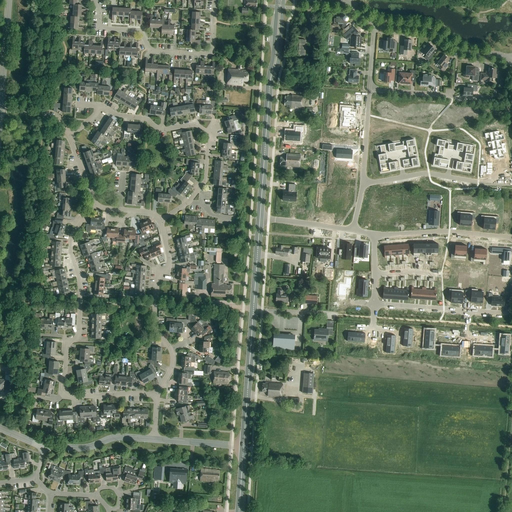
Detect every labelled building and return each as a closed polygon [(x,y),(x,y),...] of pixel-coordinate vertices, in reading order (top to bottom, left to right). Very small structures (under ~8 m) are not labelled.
[(257,8),(257,1),(249,0),(244,0),(244,7),(245,7),(245,9),(242,9),(242,14),(248,14),(248,9),(247,9),(247,7),(257,8)] [(117,8),(116,16),(122,16),(122,21),(124,21),(125,17),(124,17),(124,8),(117,8)] [(348,24),(349,23),(350,23),(350,22),(349,22),(348,20),(348,18),(347,17),(345,16),(343,18),(337,17),(336,17),(336,18),(336,19),(334,19),(334,25),(338,25),(342,26),(343,28),(342,28),(343,29),(345,31),(350,26),(349,25),(348,24)] [(354,27),(343,36),(346,40),(349,38),(351,40),(350,43),(350,47),(361,48),(361,44),(361,37),(355,37),(355,36),(359,33),(354,27)] [(200,41),(195,40),(195,37),(187,36),(187,42),(194,43),(194,45),(200,46),(200,41)] [(387,42),(383,41),(382,50),(386,51),(387,49),(390,49),(390,52),(396,52),(396,46),(393,46),(393,39),(387,39),(387,42)] [(305,56),(306,40),(298,40),(297,55),(305,56)] [(411,51),(412,40),(404,40),(404,46),(400,46),(400,55),(407,55),(407,51),(411,51)] [(431,54),(435,49),(433,48),(433,47),(431,44),(430,45),(429,45),(423,53),(426,56),(424,58),(429,61),(433,56),(431,54)] [(359,65),(360,59),(358,59),(359,53),(351,53),(351,58),(350,58),(349,64),(355,64),(355,65),(359,65)] [(445,65),(449,60),(444,56),(438,63),(441,66),(439,68),(443,72),(447,67),(445,65)] [(238,69),(238,70),(228,69),(227,85),(243,86),(243,81),(248,82),(249,72),(246,72),(246,71),(240,70),(241,69),(242,69),(242,65),(238,64),(238,69)] [(163,74),(163,77),(163,79),(165,80),(165,75),(169,75),(169,80),(172,80),(172,74),(169,74),(170,66),(164,66),(163,74)] [(479,81),(479,69),(475,69),(475,67),(467,67),(466,72),(464,72),(464,77),(469,78),(469,76),(472,76),(472,81),(479,81)] [(496,78),(497,75),(496,75),(496,69),(492,69),(493,69),(489,68),(489,72),(487,72),(487,74),(481,74),(481,80),(485,81),(491,82),(491,78),(496,78)] [(358,83),(359,76),(357,76),(357,71),(350,70),(350,76),(349,75),(348,82),(358,83)] [(384,73),(384,82),(385,83),(385,84),(386,84),(387,83),(390,83),(390,81),(394,81),(395,70),(388,70),(388,73),(384,73)] [(405,85),(406,74),(402,73),(402,70),(396,70),(396,77),(399,77),(399,84),(402,84),(401,85),(405,85)] [(410,74),(406,74),(405,85),(408,85),(409,84),(412,85),(412,78),(415,78),(416,71),(410,71),(410,74)] [(435,87),(435,78),(431,76),(423,75),(423,78),(421,78),(420,79),(419,80),(419,81),(420,81),(421,82),(420,86),(428,87),(428,86),(435,87)] [(477,92),(478,85),(476,85),(468,85),(467,89),(464,88),(464,92),(463,92),(462,96),(467,97),(467,96),(472,96),(473,92),(477,92)] [(124,93),(125,94),(127,90),(125,89),(123,92),(119,90),(114,98),(119,101),(124,93)] [(129,96),(130,97),(132,94),(130,92),(128,95),(125,94),(124,93),(119,101),(124,105),(129,96)] [(333,97),(333,103),(350,104),(350,100),(357,101),(357,93),(346,92),(345,98),(333,97)] [(124,105),(129,108),(134,99),(135,100),(137,97),(135,95),(133,99),(130,97),(129,96),(124,105)] [(186,95),(187,101),(189,114),(195,113),(194,104),(190,105),(188,95),(186,95)] [(303,109),(304,96),(288,95),(288,97),(285,97),(285,105),(287,106),(287,107),(303,109)] [(134,99),(129,108),(134,111),(139,103),(140,103),(142,100),(140,99),(138,102),(135,100),(134,99)] [(156,115),(157,106),(153,106),(154,101),(148,100),(148,107),(151,108),(150,114),(156,115)] [(199,114),(206,114),(206,106),(206,101),(197,100),(197,107),(200,107),(199,114)] [(206,106),(206,114),(212,114),(212,108),(215,108),(215,101),(206,101),(206,106)] [(160,107),(157,106),(156,115),(162,116),(163,109),(166,110),(167,103),(161,102),(160,107)] [(177,102),(175,103),(177,116),(183,115),(182,107),(178,107),(177,102)] [(342,108),(341,111),(344,111),(343,117),(355,118),(356,112),(351,112),(351,108),(342,108)] [(224,122),(226,128),(239,124),(236,115),(230,117),(231,120),(224,122)] [(342,123),(342,127),(350,127),(350,124),(355,124),(355,118),(343,117),(343,123),(342,123)] [(114,127),(113,128),(117,130),(119,128),(115,125),(117,122),(110,118),(106,123),(114,127)] [(106,123),(103,128),(114,135),(115,133),(112,131),(113,128),(114,127),(106,123)] [(134,133),(134,125),(128,124),(128,131),(124,131),(124,138),(130,138),(130,133),(134,133)] [(239,124),(226,128),(228,134),(234,132),(235,135),(242,133),(239,124)] [(312,124),(311,133),(320,134),(321,125),(312,124)] [(140,125),(134,125),(134,133),(137,134),(137,138),(142,139),(143,132),(140,132),(140,125)] [(287,130),(286,141),(300,142),(301,133),(302,133),(303,128),(296,127),(296,131),(287,130)] [(113,137),(114,135),(103,128),(100,133),(105,136),(107,138),(109,134),(113,137)] [(338,129),(338,137),(342,137),(342,142),(353,143),(353,136),(349,135),(349,130),(338,129)] [(98,131),(95,136),(106,144),(107,142),(103,139),(105,136),(100,133),(98,131)] [(499,131),(494,132),(496,141),(501,140),(504,140),(503,134),(500,135),(499,131)] [(494,132),(484,134),(485,139),(490,138),(491,142),(496,141),(494,132)] [(106,144),(95,136),(91,142),(98,146),(100,143),(104,146),(106,144)] [(414,140),(402,142),(403,144),(406,143),(409,156),(413,155),(412,147),(415,146),(414,140)] [(437,140),(436,146),(440,147),(438,155),(443,156),(445,143),(448,144),(449,144),(449,142),(437,140)] [(501,140),(496,141),(497,150),(506,148),(505,143),(501,144),(501,140)] [(223,143),(223,149),(232,150),(232,146),(237,147),(237,141),(230,141),(230,144),(223,143)] [(491,142),(487,142),(488,148),(492,147),(493,151),(497,150),(496,141),(491,142)] [(394,143),(385,145),(385,147),(388,146),(389,153),(404,150),(403,145),(395,147),(394,143)] [(448,145),(447,150),(462,152),(463,146),(466,147),(467,145),(457,143),(457,147),(448,145)] [(382,154),(378,155),(380,165),(382,164),(381,161),(387,160),(385,147),(385,145),(380,146),(382,154)] [(466,147),(464,160),(470,161),(470,164),(472,164),(473,155),(470,154),(471,146),(467,145),(466,147)] [(506,148),(497,150),(499,159),(502,159),(504,158),(503,154),(507,153),(506,148)] [(232,150),(223,149),(223,155),(229,156),(229,159),(236,160),(236,154),(231,154),(232,150)] [(83,153),(85,159),(98,155),(97,152),(93,154),(91,150),(83,153)] [(336,150),(336,159),(353,160),(353,151),(336,150)] [(493,151),(489,151),(490,157),(494,156),(494,160),(499,159),(497,150),(493,151)] [(123,157),(124,157),(125,153),(122,153),(121,157),(117,156),(116,166),(122,167),(123,157)] [(122,167),(128,167),(129,157),(130,157),(131,154),(128,153),(127,157),(124,157),(123,157),(122,167)] [(129,157),(128,167),(134,168),(135,158),(136,158),(137,154),(134,154),(133,158),(130,157),(129,157)] [(300,168),(301,155),(287,154),(287,158),(281,157),(280,166),(286,166),(286,167),(300,168)] [(415,158),(402,161),(403,165),(404,165),(412,164),(412,167),(419,166),(417,154),(415,155),(415,158)] [(435,154),(433,166),(439,167),(440,163),(448,165),(449,160),(436,158),(437,154),(435,154)] [(87,165),(95,162),(94,158),(99,157),(98,155),(85,159),(87,165)] [(191,165),(191,169),(199,170),(200,164),(193,163),(193,160),(187,159),(186,165),(191,165)] [(87,165),(89,170),(102,166),(101,164),(97,165),(95,162),(87,165)] [(382,164),(380,165),(381,169),(389,168),(390,171),(400,169),(399,167),(396,168),(395,162),(382,164)] [(452,167),(452,169),(462,171),(462,167),(470,169),(471,169),(472,164),(470,164),(457,162),(456,166),(456,168),(452,167)] [(339,164),(338,173),(340,173),(341,174),(351,174),(351,172),(352,168),(345,168),(345,165),(339,164)] [(102,166),(89,170),(91,176),(99,173),(98,170),(103,168),(102,166)] [(184,176),(189,180),(192,177),(192,175),(199,176),(199,170),(191,169),(190,172),(185,172),(185,174),(184,176)] [(141,181),(141,182),(144,183),(145,180),(141,180),(141,175),(131,174),(131,180),(141,181)] [(182,186),(189,191),(192,187),(187,183),(189,180),(184,176),(180,180),(184,183),(182,186)] [(140,186),(141,182),(141,181),(131,180),(131,186),(140,187),(140,188),(144,189),(144,186),(140,186)] [(57,185),(58,188),(58,191),(62,191),(62,188),(66,188),(66,182),(57,182),(52,182),(53,185),(57,185)] [(140,193),(140,194),(144,195),(144,192),(140,191),(140,188),(140,187),(131,186),(130,192),(140,193)] [(172,190),(178,194),(179,192),(185,196),(189,191),(182,186),(180,189),(176,186),(172,190)] [(339,188),(338,204),(349,204),(350,189),(339,188)] [(164,203),(165,194),(161,194),(162,189),(156,189),(155,195),(158,196),(158,202),(164,203)] [(165,194),(164,203),(170,203),(171,197),(175,197),(178,194),(172,190),(169,190),(168,195),(165,194)] [(283,191),(283,200),(296,201),(296,192),(283,191)] [(138,193),(140,193),(130,192),(128,192),(128,198),(137,199),(137,200),(141,200),(141,198),(138,197),(138,193)] [(63,200),(63,204),(71,205),(72,199),(66,198),(66,195),(59,194),(59,200),(63,200)] [(141,204),(137,203),(137,200),(137,199),(128,198),(127,204),(137,205),(137,206),(144,207),(144,202),(141,201),(141,204)] [(405,209),(405,216),(408,216),(408,225),(409,225),(409,226),(412,226),(412,225),(414,225),(415,214),(408,213),(409,210),(405,209)] [(70,217),(71,211),(62,210),(62,214),(57,213),(57,219),(62,219),(63,219),(64,216),(70,217)] [(415,214),(414,225),(416,225),(416,226),(419,226),(420,226),(421,217),(424,217),(425,211),(419,210),(418,214),(415,214)] [(430,211),(429,225),(438,225),(439,212),(430,211)] [(457,212),(457,218),(460,218),(459,225),(465,226),(466,213),(457,212)] [(366,213),(365,225),(373,226),(374,214),(366,213)] [(466,213),(465,226),(471,226),(472,219),(475,219),(475,213),(466,213)] [(481,216),(481,222),(484,222),(483,229),(489,230),(490,216),(481,216)] [(490,216),(489,230),(495,230),(496,223),(499,223),(499,217),(490,216)] [(96,227),(97,218),(91,217),(91,225),(87,225),(86,232),(90,232),(90,230),(96,231),(96,227)] [(62,219),(57,219),(53,218),(52,228),(64,231),(66,226),(61,225),(62,219)] [(102,218),(97,218),(96,227),(100,227),(100,230),(104,230),(105,224),(102,224),(102,218)] [(150,220),(145,222),(149,231),(152,229),(153,232),(157,230),(155,224),(152,225),(150,220)] [(149,231),(145,222),(140,224),(142,229),(139,230),(142,236),(147,234),(146,232),(149,231)] [(53,235),(53,234),(62,237),(64,231),(52,228),(50,235),(45,234),(45,238),(53,239),(53,235)] [(112,238),(113,229),(107,228),(107,235),(104,235),(104,238),(101,237),(102,241),(107,241),(107,238),(112,238)] [(112,238),(112,241),(117,241),(117,242),(121,243),(121,235),(118,235),(119,229),(113,229),(112,238)] [(124,236),(121,235),(121,243),(124,243),(125,239),(129,239),(130,230),(124,230),(124,236)] [(134,244),(138,244),(141,242),(139,237),(139,236),(135,235),(136,230),(130,230),(129,239),(135,240),(134,244)] [(176,239),(177,246),(187,243),(187,242),(186,239),(190,238),(190,235),(185,236),(185,237),(176,239)] [(61,248),(62,242),(52,242),(52,241),(47,240),(47,243),(52,243),(51,247),(51,248),(61,248)] [(92,248),(91,247),(90,244),(95,242),(94,240),(89,241),(89,242),(80,245),(82,251),(92,248)] [(191,241),(187,242),(187,243),(177,246),(178,251),(188,249),(187,245),(192,244),(191,241)] [(156,247),(153,248),(157,257),(162,254),(159,249),(162,247),(160,242),(155,244),(156,247)] [(339,250),(339,256),(350,256),(351,245),(343,244),(343,250),(339,250)] [(94,254),(94,253),(92,249),(97,248),(96,245),(91,247),(92,248),(82,251),(84,257),(87,256),(94,254)] [(451,252),(451,258),(460,259),(461,246),(455,245),(454,253),(451,252)] [(51,254),(61,255),(61,248),(51,248),(51,247),(47,246),(47,249),(51,249),(51,254)] [(297,255),(298,248),(293,248),(292,250),(283,249),(283,246),(280,246),(280,249),(276,249),(276,254),(280,255),(280,256),(289,257),(289,254),(292,254),(297,255)] [(355,248),(354,258),(359,258),(359,257),(367,258),(367,254),(368,254),(368,250),(367,250),(368,246),(360,246),(360,249),(355,248)] [(152,259),(148,250),(147,247),(139,250),(142,257),(144,255),(147,261),(152,259)] [(148,250),(152,259),(157,257),(153,248),(148,250)] [(317,248),(316,258),(330,259),(331,249),(317,248)] [(511,249),(492,248),(491,254),(496,254),(498,253),(504,254),(503,261),(510,261),(510,255),(511,255),(511,250),(511,249)] [(189,254),(188,249),(178,251),(180,257),(190,255),(190,256),(194,255),(194,253),(189,254)] [(471,256),(470,262),(479,262),(480,249),(474,249),(474,256),(471,256)] [(96,253),(94,253),(94,254),(87,256),(88,262),(98,259),(98,260),(103,258),(102,256),(98,257),(96,253)] [(303,253),(302,262),(310,263),(310,254),(303,253)] [(190,255),(180,257),(181,263),(191,261),(191,262),(196,261),(194,255),(190,256),(190,255)] [(100,263),(98,260),(98,259),(88,262),(90,268),(100,264),(100,265),(103,265),(105,264),(104,261),(100,263)] [(102,269),(100,265),(100,264),(90,268),(92,273),(102,270),(102,271),(107,269),(106,267),(102,269)] [(146,272),(146,266),(137,266),(137,264),(132,264),(132,267),(136,267),(136,270),(136,272),(146,272)] [(232,294),(232,286),(226,286),(226,285),(223,284),(224,265),(214,265),(214,284),(212,284),(211,296),(225,297),(225,294),(232,294)] [(56,277),(66,275),(65,269),(55,271),(55,270),(50,271),(51,273),(55,272),(56,276),(56,277)] [(325,269),(324,280),(327,280),(332,281),(333,281),(334,270),(325,269)] [(135,278),(146,278),(146,272),(136,272),(136,270),(131,270),(131,273),(136,273),(135,278)] [(203,276),(203,273),(194,273),(194,285),(196,285),(196,289),(206,290),(206,278),(206,276),(203,276)] [(194,281),(186,281),(186,277),(189,277),(189,275),(177,274),(177,279),(180,280),(180,283),(183,284),(183,285),(193,286),(194,281)] [(67,281),(66,275),(56,277),(56,276),(51,277),(52,279),(56,278),(57,282),(57,283),(67,281)] [(104,284),(105,282),(107,282),(109,281),(109,279),(110,278),(110,276),(101,275),(101,278),(96,277),(95,283),(104,284)] [(339,284),(338,296),(346,296),(346,293),(350,293),(351,279),(346,279),(346,285),(339,284)] [(367,297),(367,291),(367,287),(368,281),(360,280),(359,290),(357,290),(357,296),(367,297)] [(59,289),(69,287),(67,281),(57,283),(57,282),(52,283),(53,285),(58,284),(58,287),(59,289)] [(60,295),(70,293),(69,287),(59,289),(58,287),(54,288),(54,291),(59,290),(60,295)] [(104,289),(94,288),(94,294),(102,295),(102,297),(109,298),(109,295),(103,294),(104,289)] [(449,289),(448,295),(451,296),(451,303),(457,303),(458,290),(449,289)] [(277,294),(275,294),(275,301),(278,302),(283,303),(288,304),(288,302),(292,302),(292,295),(288,295),(282,295),(282,290),(277,290),(277,294)] [(493,294),(489,293),(488,301),(492,302),(491,306),(496,306),(496,307),(496,306),(499,306),(498,307),(499,307),(499,306),(504,307),(504,301),(504,298),(492,297),(493,294)] [(305,295),(305,304),(317,305),(318,296),(305,295)] [(55,315),(55,321),(55,325),(58,325),(58,328),(62,328),(62,329),(65,329),(65,318),(60,318),(60,313),(56,313),(55,315)] [(45,329),(45,319),(41,319),(42,314),(36,314),(36,320),(39,320),(38,329),(45,329)] [(45,319),(45,329),(51,329),(52,321),(55,321),(55,315),(50,314),(49,319),(45,319)] [(71,318),(65,318),(65,329),(68,329),(68,328),(72,329),(75,329),(75,326),(76,314),(71,314),(71,318)] [(191,329),(195,333),(205,323),(203,320),(199,320),(197,322),(195,319),(196,317),(193,316),(190,324),(193,325),(194,326),(191,329)] [(174,319),(167,318),(166,325),(170,325),(169,332),(176,332),(177,320),(174,320),(174,319)] [(180,320),(177,319),(177,320),(176,332),(182,333),(183,326),(187,327),(187,320),(180,320)] [(205,323),(195,333),(199,336),(202,333),(202,334),(203,334),(204,333),(205,334),(207,333),(209,334),(213,330),(205,323)] [(314,330),(314,339),(314,340),(327,341),(328,332),(333,333),(333,326),(327,326),(326,329),(319,329),(318,330),(314,330)] [(404,329),(403,346),(412,346),(413,329),(404,329)] [(425,331),(424,347),(433,348),(434,331),(425,331)] [(347,332),(347,342),(364,343),(365,334),(347,332)] [(287,337),(287,336),(282,336),(282,335),(279,335),(279,336),(275,336),(274,348),(279,348),(281,348),(286,349),(286,348),(288,348),(288,349),(293,349),(294,337),(289,336),(289,337),(287,337)] [(387,335),(385,353),(386,353),(386,352),(394,353),(394,354),(396,336),(387,335)] [(501,336),(500,353),(509,354),(510,337),(501,336)] [(47,348),(56,349),(56,343),(50,342),(50,339),(43,339),(43,342),(47,342),(47,348)] [(152,354),(161,355),(162,348),(155,348),(156,345),(149,344),(149,347),(153,348),(152,354)] [(81,349),(80,355),(89,356),(90,352),(93,352),(94,347),(87,346),(87,349),(81,349)] [(442,346),(442,356),(459,357),(459,347),(442,346)] [(475,346),(475,356),(491,356),(492,347),(475,346)] [(56,349),(47,348),(46,355),(42,354),(42,357),(48,358),(49,358),(49,355),(55,356),(56,349)] [(194,363),(195,358),(196,355),(194,354),(194,353),(188,353),(188,357),(182,356),(182,362),(191,362),(194,363)] [(146,361),(148,362),(154,366),(155,361),(161,361),(161,355),(152,354),(152,360),(148,360),(148,359),(147,358),(146,361)] [(89,356),(80,355),(80,362),(86,362),(86,366),(89,366),(93,365),(94,360),(89,359),(89,356)] [(204,360),(212,365),(215,365),(217,363),(215,362),(215,361),(207,355),(204,360)] [(50,361),(49,368),(58,368),(59,362),(54,361),(54,358),(49,358),(48,358),(48,361),(50,361)] [(7,359),(7,367),(14,368),(15,360),(7,359)] [(191,362),(182,362),(181,367),(187,368),(187,370),(194,371),(195,367),(191,367),(191,362)] [(145,373),(150,380),(155,377),(152,372),(155,370),(151,364),(149,366),(151,369),(145,373)] [(87,375),(86,372),(90,369),(89,366),(86,366),(82,366),(83,369),(77,371),(78,377),(87,375)] [(58,368),(49,368),(49,371),(45,370),(44,377),(49,377),(52,377),(53,374),(58,375),(58,368)] [(191,379),(191,375),(194,375),(194,371),(187,370),(185,370),(184,373),(179,373),(178,378),(188,379),(191,379)] [(139,371),(138,372),(135,373),(138,380),(141,378),(144,384),(150,380),(145,373),(143,374),(139,371)] [(130,372),(130,374),(130,378),(127,377),(126,387),(131,387),(132,382),(134,382),(137,381),(134,375),(134,372),(130,372)] [(230,381),(230,376),(229,376),(229,373),(214,372),(213,383),(228,384),(228,381),(230,381)] [(99,386),(105,386),(105,377),(102,376),(103,374),(98,373),(97,379),(100,380),(99,386)] [(109,377),(105,377),(105,386),(110,387),(111,381),(113,381),(114,375),(109,374),(109,377)] [(313,395),(315,375),(304,374),(302,394),(313,395)] [(93,384),(92,381),(92,379),(87,378),(87,375),(78,377),(79,383),(85,382),(86,385),(93,384)] [(49,377),(44,377),(41,376),(40,381),(45,382),(44,386),(54,388),(55,382),(48,380),(49,377)] [(188,379),(178,378),(178,383),(184,384),(183,387),(191,387),(191,384),(190,384),(191,379),(188,379)] [(10,389),(10,381),(0,380),(0,391),(4,392),(5,389),(10,389)] [(282,398),(283,384),(265,382),(265,384),(263,384),(262,392),(268,392),(267,397),(282,398)] [(54,388),(44,386),(43,390),(38,389),(37,394),(45,396),(46,393),(52,395),(54,388)] [(176,389),(175,395),(185,395),(187,395),(187,391),(191,391),(191,387),(183,387),(181,387),(181,390),(176,389)] [(185,395),(175,395),(175,400),(180,400),(180,404),(188,404),(188,400),(187,400),(187,395),(185,395)] [(106,415),(110,415),(109,405),(104,406),(104,412),(101,412),(101,419),(107,418),(106,415)] [(109,405),(110,415),(114,415),(114,418),(120,417),(119,411),(116,411),(115,405),(109,405)] [(178,416),(180,416),(180,415),(191,412),(187,413),(186,410),(191,409),(190,405),(183,407),(180,407),(180,408),(177,409),(177,408),(175,409),(176,412),(176,411),(178,416)] [(84,418),(88,417),(88,407),(80,408),(80,414),(77,414),(77,415),(78,424),(84,423),(84,418)] [(88,407),(88,417),(93,417),(93,422),(100,422),(99,412),(96,413),(96,407),(88,407)] [(43,420),(44,410),(41,410),(37,410),(37,414),(34,413),(32,422),(38,423),(38,420),(43,420)] [(51,411),(44,410),(43,420),(49,421),(49,424),(52,425),(54,415),(51,414),(51,411)] [(57,425),(60,425),(62,425),(63,422),(63,420),(66,420),(66,411),(59,411),(60,418),(57,418),(57,425)] [(73,422),(76,422),(76,424),(78,424),(77,415),(73,416),(72,411),(66,411),(66,420),(67,423),(73,423),(73,422)] [(180,415),(180,416),(181,420),(180,420),(181,423),(183,423),(183,422),(186,421),(186,422),(189,421),(189,420),(191,420),(191,421),(195,420),(193,415),(190,416),(189,413),(191,412),(180,415)] [(10,454),(11,463),(14,463),(15,469),(20,468),(19,458),(16,459),(15,453),(10,454)] [(29,462),(29,459),(28,453),(24,453),(24,454),(22,455),(22,458),(19,458),(20,468),(26,468),(25,462),(29,462)] [(11,463),(10,454),(4,455),(5,456),(1,456),(2,461),(3,471),(9,470),(8,464),(11,463)] [(48,478),(53,481),(58,471),(59,468),(55,466),(55,467),(50,465),(48,470),(51,471),(48,478)] [(112,481),(111,468),(105,468),(105,467),(102,468),(102,469),(103,475),(106,475),(107,482),(112,481)] [(111,468),(112,481),(118,481),(118,474),(121,473),(120,467),(117,467),(111,468)] [(124,481),(130,483),(134,471),(134,469),(126,467),(123,474),(126,475),(124,481)] [(65,477),(66,471),(59,468),(58,471),(53,481),(54,480),(59,483),(62,476),(65,477)] [(93,469),(87,470),(87,469),(85,469),(85,470),(85,477),(88,476),(89,483),(95,483),(94,474),(93,469)] [(100,474),(94,474),(95,483),(101,482),(100,475),(103,475),(102,469),(99,469),(100,474)] [(145,471),(140,469),(139,472),(134,471),(130,483),(135,485),(137,478),(142,480),(145,471)] [(219,479),(220,472),(217,472),(217,470),(201,469),(200,481),(213,482),(213,481),(217,481),(218,479),(219,479)] [(82,470),(82,472),(79,471),(78,475),(75,475),(74,485),(74,484),(80,485),(81,477),(83,478),(84,470),(82,470)] [(185,482),(186,471),(183,471),(183,472),(181,472),(181,471),(177,471),(177,472),(174,472),(175,471),(172,470),(171,480),(175,481),(175,486),(180,486),(181,482),(185,482)] [(74,485),(75,475),(75,474),(74,475),(71,475),(71,472),(66,471),(65,477),(68,477),(68,485),(74,485)] [(127,498),(126,504),(140,505),(140,504),(144,505),(144,499),(140,499),(141,496),(134,495),(134,498),(127,498)] [(88,509),(88,511),(94,511),(99,511),(98,506),(90,507),(90,501),(84,502),(85,509),(88,509)]
